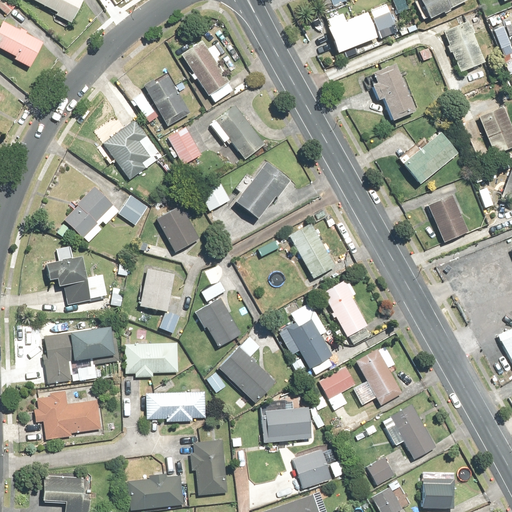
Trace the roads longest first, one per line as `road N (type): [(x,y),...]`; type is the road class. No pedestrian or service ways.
road 1 (tertiary): [(248,0),(511,462)]
road 2 (residential): [(174,0),(103,54),(66,97),(31,146),(0,239)]
